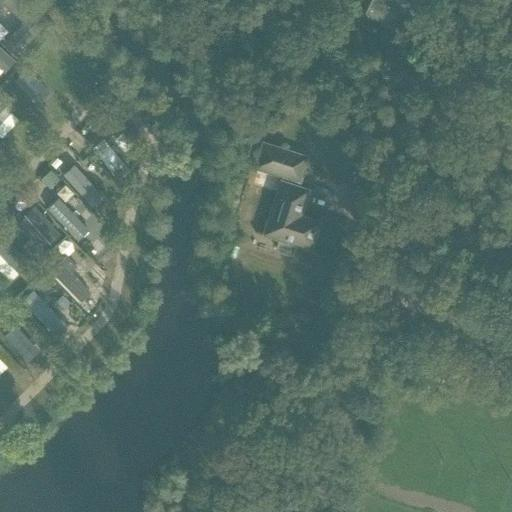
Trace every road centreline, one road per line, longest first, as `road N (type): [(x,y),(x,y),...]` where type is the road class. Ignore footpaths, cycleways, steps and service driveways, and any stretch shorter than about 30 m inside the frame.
road 1 (unknown): [(0,208),(99,97),(123,94),(159,142),(124,302),(0,434)]
road 2 (unclassified): [(310,511),(382,287),(505,0)]
road 3 (track): [(382,287),(511,342)]
